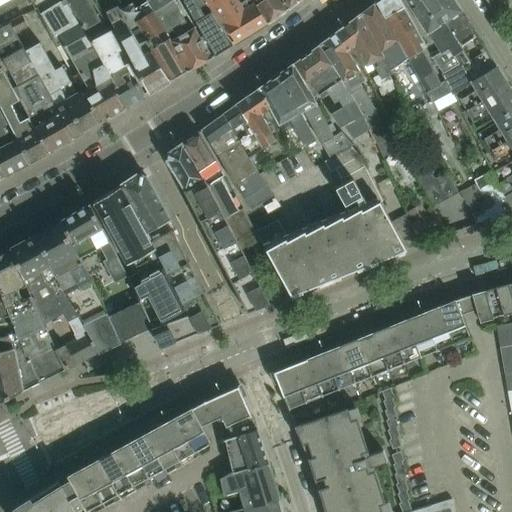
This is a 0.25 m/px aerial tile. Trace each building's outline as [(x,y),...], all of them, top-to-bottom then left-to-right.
[(0,0),(0,14),(25,0),(0,0)] [(98,123),(125,107),(66,1),(65,0),(34,0),(72,75),(81,91),(98,123)] [(144,95),(111,30),(107,31),(89,0),(65,0),(66,1),(125,107),(144,95)] [(147,0),(150,4),(186,71),(211,56),(178,0),(147,0)] [(183,0),(215,54),(232,45),(212,14),(203,3),(201,0),(183,0)] [(207,0),(235,42),(266,23),(251,0),(244,0),(238,4),(235,0),(207,0)] [(251,0),(266,23),(288,7),(282,0),(251,0)] [(426,47),(399,0),(379,0),(375,3),(427,92),(437,110),(455,101),(451,94),(445,81),(440,84),(422,49),(426,47)] [(406,0),(440,52),(432,57),(442,72),(457,62),(452,55),(462,49),(460,46),(429,0),(406,0)] [(429,0),(460,46),(476,35),(452,0),(429,0)] [(427,92),(375,3),(359,15),(379,51),(409,103),(427,92)] [(133,6),(120,13),(131,32),(139,28),(145,38),(137,43),(143,54),(152,49),(169,81),(186,71),(150,4),(136,12),(133,6)] [(148,93),(169,81),(152,49),(143,54),(137,43),(131,32),(120,13),(117,7),(106,13),(148,93)] [(26,24),(21,15),(10,21),(15,30),(26,24)] [(395,87),(355,18),(338,31),(363,74),(373,69),(376,75),(371,78),(381,95),(395,87)] [(10,21),(0,26),(0,59),(1,59),(11,76),(7,78),(47,152),(73,137),(27,51),(15,30),(10,21)] [(363,80),(335,33),(317,46),(349,94),(366,124),(375,143),(387,137),(376,113),(358,82),(363,80)] [(73,137),(98,123),(81,91),(76,93),(60,65),(53,69),(40,44),(27,51),(73,137)] [(349,94),(317,46),(294,63),(307,85),(313,97),(320,94),(327,91),(335,103),(340,101),(344,108),(334,115),(341,127),(344,125),(353,139),(369,130),(366,124),(364,120),(349,94)] [(471,81),(495,66),(485,50),(469,60),(462,49),(452,55),(457,62),(442,72),(440,73),(445,81),(451,94),(472,82),(471,81)] [(307,85),(294,63),(278,75),(299,111),(303,109),(329,156),(351,144),(341,131),(334,135),(313,97),(307,85)] [(0,65),(0,104),(6,117),(28,162),(47,152),(7,78),(0,65)] [(506,84),(495,66),(471,81),(472,82),(476,88),(460,98),(466,109),(506,84)] [(299,111),(278,75),(258,89),(268,107),(282,132),(292,126),(303,146),(315,139),(299,111)] [(511,105),(511,93),(506,84),(466,109),(473,120),(489,110),(493,117),(511,105)] [(268,107),(258,89),(223,115),(249,156),(274,140),(259,113),(268,107)] [(511,111),(496,122),(501,129),(484,139),(491,150),(511,137),(511,111)] [(249,156),(223,115),(202,129),(241,192),(242,192),(252,208),(273,195),(259,174),(249,156)] [(0,167),(4,175),(28,162),(6,117),(0,120),(0,167)] [(198,131),(181,143),(202,179),(220,210),(230,228),(236,240),(241,249),(259,239),(242,208),(238,210),(219,175),(224,173),(198,131)] [(511,137),(491,150),(497,160),(511,151),(511,137)] [(202,179),(181,143),(167,153),(165,160),(184,189),(202,179)] [(352,146),(324,161),(329,172),(335,169),(360,156),(352,146)] [(340,179),(365,165),(360,156),(335,169),(340,179)] [(458,193),(447,172),(434,178),(424,159),(411,166),(432,206),(458,193)] [(406,249),(384,203),(365,165),(340,179),(342,184),(335,188),(347,209),(347,216),(343,218),(341,216),(324,226),(349,271),(406,249)] [(146,176),(136,174),(119,185),(121,187),(145,233),(170,219),(146,176)] [(220,210),(202,179),(184,189),(183,190),(199,221),(220,210)] [(121,187),(92,203),(132,275),(127,279),(140,304),(151,327),(185,309),(181,302),(166,272),(150,243),(145,233),(121,187)] [(511,189),(503,195),(511,212),(511,189)] [(488,192),(482,195),(466,203),(472,213),(478,211),(494,203),(488,192)] [(419,244),(400,197),(384,203),(406,249),(419,244)] [(90,205),(60,222),(83,266),(89,267),(93,264),(95,261),(96,258),(93,252),(101,247),(108,260),(104,262),(115,282),(126,276),(90,205)] [(230,228),(220,210),(199,221),(215,251),(236,240),(230,228)] [(150,243),(172,231),(175,229),(170,219),(145,233),(150,243)] [(261,241),(282,229),(277,219),(255,231),(261,241)] [(83,266),(60,222),(34,236),(77,315),(98,352),(119,342),(108,318),(86,273),(83,266)] [(349,271),(324,226),(323,223),(305,233),(304,231),(288,239),(288,238),(266,250),(290,295),(349,271)] [(266,250),(288,238),(282,229),(261,241),(266,250)] [(188,261),(180,245),(172,231),(150,243),(166,272),(188,261)] [(34,236),(9,249),(41,324),(43,323),(60,314),(64,321),(77,315),(34,236)] [(252,270),(241,249),(236,240),(215,251),(231,281),(252,270)] [(41,324),(9,249),(0,253),(0,291),(11,320),(16,333),(36,383),(64,369),(54,351),(56,349),(43,323),(41,324)] [(203,291),(195,275),(188,261),(166,272),(181,302),(203,291)] [(269,303),(252,270),(231,281),(247,312),(269,303)] [(511,282),(497,287),(496,286),(495,286),(504,315),(504,314),(511,311),(511,282)] [(504,315),(495,286),(495,287),(473,294),(472,293),(471,293),(471,294),(475,308),(479,322),(481,321),(480,321),(503,314),(503,315),(504,315)] [(0,322),(11,320),(0,291),(0,322)] [(220,323),(211,305),(203,291),(181,302),(185,309),(197,332),(220,323)] [(475,308),(471,294),(465,296),(455,300),(454,299),(453,299),(454,300),(438,306),(453,343),(468,337),(468,338),(470,337),(460,313),(469,310),(475,308)] [(151,327),(140,304),(108,318),(119,342),(151,327)] [(453,344),(453,343),(438,306),(438,305),(437,306),(437,307),(422,313),(437,350),(452,344),(453,344)] [(197,332),(185,309),(151,327),(160,348),(197,332)] [(437,350),(422,313),(422,312),(420,312),(421,313),(406,319),(420,356),(435,350),(436,351),(437,350)] [(420,356),(406,319),(405,318),(404,319),(404,320),(389,326),(404,362),(419,356),(419,357),(421,357),(420,356)] [(511,324),(496,327),(499,348),(511,345),(511,324)] [(404,363),(404,362),(389,326),(389,325),(388,325),(388,326),(373,332),(388,369),(403,363),(403,364),(404,363)] [(388,370),(388,369),(373,332),(373,331),(371,332),(372,333),(357,339),(371,375),(386,369),(387,370),(388,370)] [(75,340),(54,351),(64,369),(64,370),(97,352),(86,332),(73,338),(75,340)] [(36,383),(16,333),(0,336),(0,402),(17,393),(36,383)] [(371,376),(371,375),(357,339),(356,338),(355,338),(355,339),(340,345),(355,382),(370,376),(370,377),(371,376)] [(355,383),(355,382),(340,345),(340,344),(339,345),(339,346),(324,352),(338,388),(354,382),(354,383),(355,383)] [(511,371),(511,345),(499,348),(504,373),(511,371)] [(339,389),(338,388),(324,352),(324,351),(322,351),(323,352),(308,358),(322,395),(337,389),(338,390),(339,389)] [(322,396),(322,395),(308,358),(307,357),(306,358),(306,359),(291,365),(306,401),(321,395),(321,396),(322,396)] [(289,408),(306,401),(291,365),(270,373),(274,383),(277,382),(288,409),(289,409),(289,408)] [(255,425),(242,396),(245,394),(241,384),(205,401),(205,400),(204,400),(204,401),(201,403),(191,408),(211,443),(217,441),(223,439),(256,429),(255,425)] [(393,396),(390,387),(381,390),(385,400),(391,397),(393,396)] [(395,406),(391,397),(385,400),(383,400),(386,409),(393,407),(395,406)] [(211,443),(191,408),(191,407),(190,407),(190,408),(175,416),(178,421),(197,457),(210,450),(211,443)] [(396,416),(393,407),(386,409),(384,410),(388,419),(394,417),(396,416)] [(385,503),(385,502),(374,470),(368,472),(366,466),(372,466),(386,461),(382,450),(368,455),(364,458),(362,452),(367,450),(357,418),(356,418),(350,420),(347,408),(294,426),(307,458),(315,481),(317,480),(320,487),(318,488),(324,511),(381,511),(379,505),(385,503)] [(197,457),(178,421),(175,416),(161,425),(160,424),(183,466),(183,465),(197,457)] [(398,426),(394,417),(388,419),(386,420),(389,429),(396,426),(398,426)] [(183,466),(160,424),(159,425),(145,433),(147,438),(167,474),(182,466),(183,466)] [(399,435),(396,426),(389,429),(387,430),(391,439),(397,436),(399,435)] [(267,464),(256,429),(223,439),(229,464),(208,477),(212,483),(220,479),(219,478),(231,471),(267,464)] [(167,474),(147,438),(145,433),(130,441),(129,441),(152,483),(152,482),(167,474)] [(401,445),(397,436),(391,439),(389,439),(392,448),(401,445)] [(152,483),(129,441),(128,442),(114,450),(116,455),(136,491),(151,483),(152,483)] [(136,491),(116,455),(114,450),(99,458),(98,458),(121,500),(121,499),(136,491)] [(403,460),(400,451),(392,454),(395,463),(401,461),(403,460)] [(121,500),(98,458),(97,458),(98,459),(83,467),(85,472),(105,508),(119,500),(120,500),(121,500)] [(405,470),(401,461),(395,463),(393,464),(396,473),(403,471),(405,470)] [(277,498),(267,464),(231,471),(219,478),(220,479),(223,494),(236,490),(241,508),(277,498)] [(96,511),(105,508),(85,472),(83,467),(68,475),(67,475),(87,511),(96,511)] [(406,480),(403,471),(396,473),(394,474),(398,483),(404,480),(406,480)] [(87,511),(67,475),(66,475),(69,480),(60,484),(58,479),(57,480),(57,481),(27,500),(22,504),(19,510),(18,511),(87,511)] [(408,489),(404,480),(398,483),(396,483),(399,492),(406,490),(408,489)] [(409,499),(406,490),(399,492),(397,493),(401,502),(407,500),(409,499)] [(280,511),(277,498),(241,508),(226,511),(280,511)] [(452,511),(451,498),(430,504),(430,506),(415,510),(415,511),(452,511)] [(402,511),(410,509),(407,500),(401,502),(399,503),(401,511),(402,511)]
